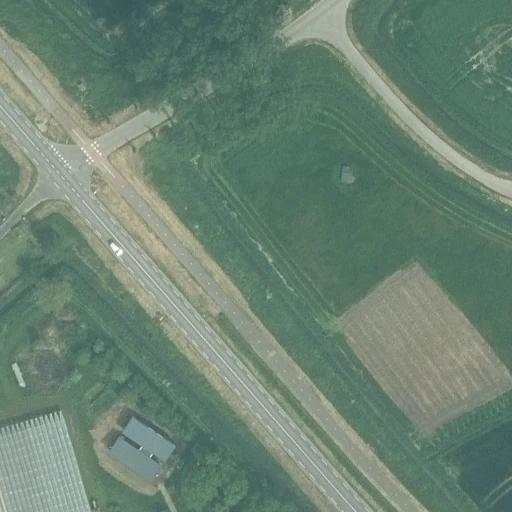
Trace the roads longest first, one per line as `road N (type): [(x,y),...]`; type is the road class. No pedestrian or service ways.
road 1 (secondary): [(355,511),(62,176)]
road 2 (tertiary): [(62,176),(320,17)]
road 3 (unclassified): [(511,188),(466,164),(398,106),(320,17)]
